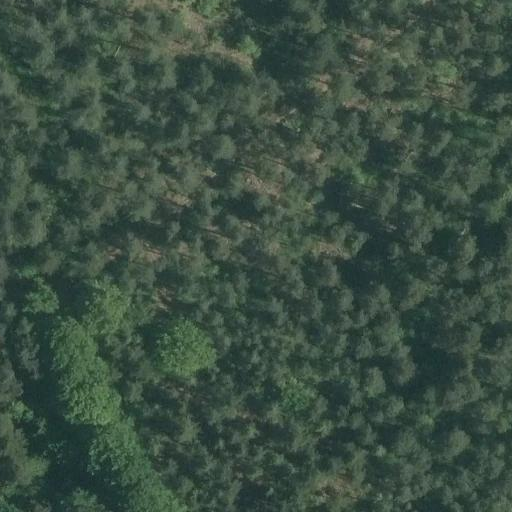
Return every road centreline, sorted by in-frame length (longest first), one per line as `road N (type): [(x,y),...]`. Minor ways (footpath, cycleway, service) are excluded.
road 1 (track): [(431,0),(77,282),(15,286)]
road 2 (track): [(0,258),(133,511)]
